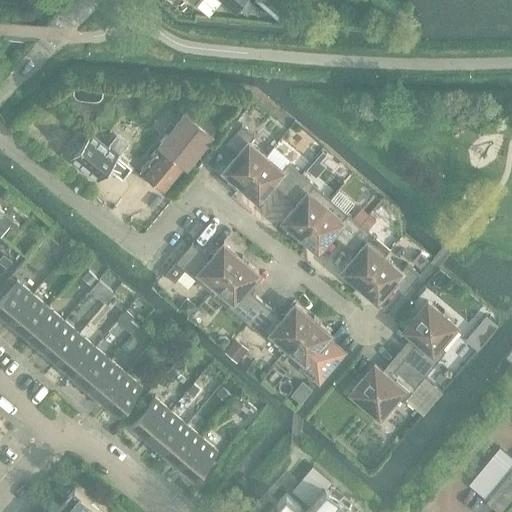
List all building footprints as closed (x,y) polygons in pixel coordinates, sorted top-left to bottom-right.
[(219,0),(236,13),(240,8),(248,14),(252,9),(260,16),(264,11),(250,0),(219,0)] [(186,167),(212,135),(185,113),(160,145),(165,149),(145,174),(163,189),(183,164),(186,167)] [(225,169),(242,184),(266,155),(250,141),(255,135),(242,124),(225,143),(238,153),(225,169)] [(118,155),(119,153),(128,142),(118,134),(109,145),(108,146),(90,132),(81,144),(79,142),(72,150),(74,152),(72,155),(99,177),(108,166),(123,178),(132,166),(118,155)] [(266,155),(242,184),(259,198),(273,183),(285,193),(301,174),(288,163),(283,169),(266,155)] [(284,219),(301,234),(331,199),(301,174),(285,193),(297,203),(284,219)] [(331,199),(301,234),(319,248),(332,233),(344,243),(369,214),(362,208),(354,218),(331,199)] [(0,235),(1,236),(11,225),(16,229),(20,224),(0,207),(0,235)] [(361,284),(385,255),(390,249),(368,230),(377,220),(369,214),(344,243),(357,253),(343,269),(361,284)] [(176,261),(165,274),(175,282),(186,269),(212,291),(217,285),(242,257),(224,242),(211,257),(192,241),(176,261)] [(420,252),(413,260),(421,267),(428,259),(420,252)] [(0,257),(0,261),(7,268),(13,261),(4,253),(0,257)] [(385,255),(361,284),(378,299),(391,283),(404,293),(420,274),(407,263),(402,269),(385,255)] [(242,257),(217,285),(234,299),(229,305),(248,322),(265,302),(246,287),(259,271),(242,257)] [(89,270),(84,276),(93,283),(98,277),(89,270)] [(90,289),(105,302),(115,291),(100,278),(90,289)] [(0,299),(0,311),(10,320),(33,293),(17,280),(0,299)] [(33,293),(10,320),(26,333),(49,306),(33,293)] [(187,298),(179,308),(189,316),(197,306),(187,298)] [(419,339),(404,357),(425,375),(445,352),(437,346),(456,325),(453,322),(455,319),(445,310),(443,313),(428,301),(405,328),(419,339)] [(265,302),(248,322),(268,338),(273,332),(290,345),(314,317),(296,302),(283,318),(265,302)] [(49,306),(26,333),(41,346),(64,320),(49,306)] [(486,314),(465,338),(477,348),(498,324),(486,314)] [(314,317),(290,345),(306,359),(301,366),(320,382),(336,363),(342,356),(324,340),(331,332),(314,317)] [(64,320),(41,346),(57,359),(80,333),(64,320)] [(80,333),(57,359),(73,373),(95,346),(80,333)] [(218,339),(215,342),(224,349),(231,341),(227,337),(218,339)] [(233,341),(225,350),(237,360),(245,351),(233,341)] [(95,346),(73,373),(88,386),(111,359),(95,346)] [(405,398),(425,375),(404,357),(389,375),(375,363),(352,391),(366,403),(364,405),(374,414),(376,411),(380,414),(398,393),(405,398)] [(111,359),(88,386),(104,399),(126,372),(111,359)] [(126,372),(104,399),(120,413),(143,386),(126,372)] [(303,381),(292,395),(301,402),(313,389),(303,381)] [(194,383),(187,390),(194,395),(200,388),(194,383)] [(222,386),(217,393),(226,400),(231,394),(222,386)] [(132,423),(148,437),(171,410),(155,396),(132,423)] [(171,410),(148,437),(164,450),(186,423),(171,410)] [(186,423),(164,450),(179,463),(202,436),(186,423)] [(202,436),(179,463),(195,477),(218,450),(202,436)] [(473,487),(487,499),(486,500),(500,511),(511,496),(511,457),(499,447),(469,484),(473,487)] [(286,493),(270,511),(354,511),(326,487),(331,481),(313,465),(312,466),(292,489),(292,490),(310,505),(307,510),(286,493)] [(69,511),(104,511),(75,487),(67,497),(55,487),(49,495),(69,511)] [(54,511),(53,511),(69,511),(49,495),(42,502),(54,511)]
